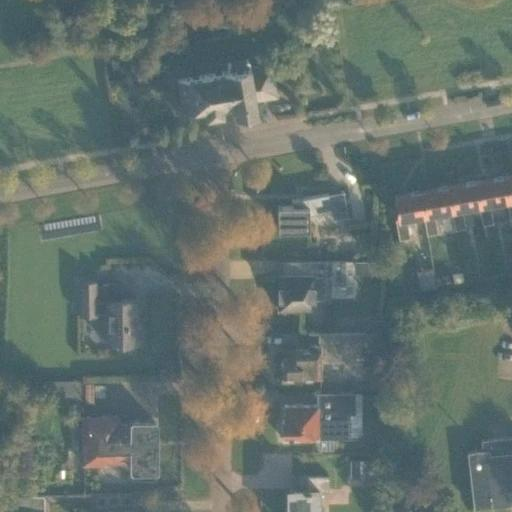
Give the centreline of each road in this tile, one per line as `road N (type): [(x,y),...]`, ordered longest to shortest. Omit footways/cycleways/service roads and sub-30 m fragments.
road 1 (residential): [(221,511),(222,153)]
road 2 (residential): [(222,153),(511,101)]
road 3 (residential): [(0,190),(222,153)]
